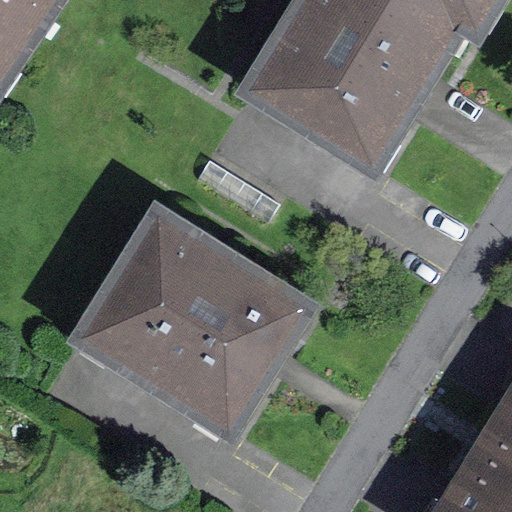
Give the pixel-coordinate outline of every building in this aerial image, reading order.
[(0,0),(0,97),(66,0),(0,0)] [(360,203),(461,41),(393,0),(289,0),(218,116),(360,203)] [(393,0),(461,41),(475,50),(506,0),(393,0)] [(282,203),(211,158),(198,179),(269,224),(282,203)] [(306,319),(139,215),(47,362),(214,466),(306,319)] [(511,511),(511,382),(430,511),(511,511)]
